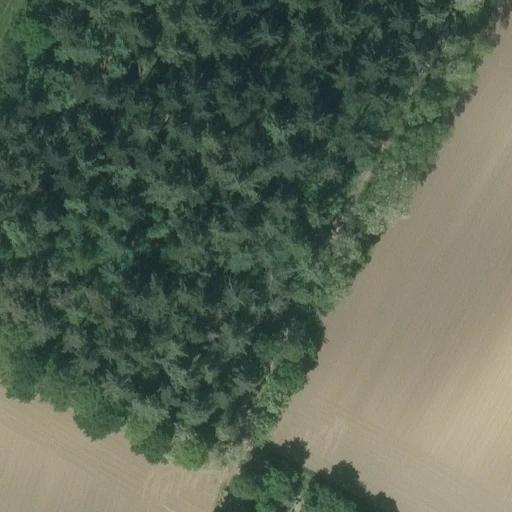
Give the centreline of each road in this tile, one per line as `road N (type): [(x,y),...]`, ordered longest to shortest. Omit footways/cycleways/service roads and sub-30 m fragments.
road 1 (track): [(479,0),(241,453)]
road 2 (track): [(241,453),(0,310)]
